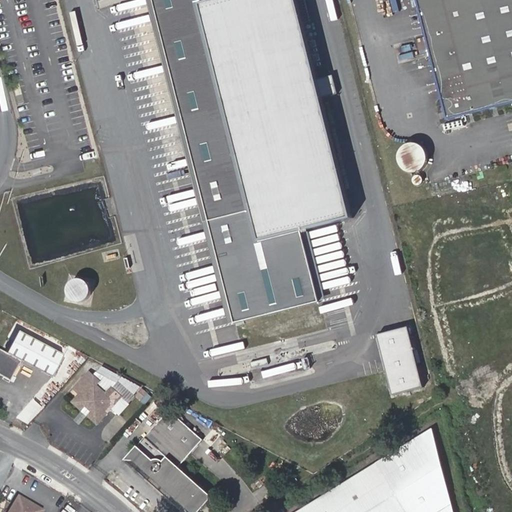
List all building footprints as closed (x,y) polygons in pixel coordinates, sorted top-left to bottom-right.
[(153,0),(169,60),(212,224),(240,329),(324,307),(306,237),(356,224),(333,136),(348,132),(334,80),(319,84),(296,0),(153,0)] [(511,0),(417,0),(448,121),(511,104),(511,0)] [(399,153),(398,156),(398,160),(399,163),(400,166),(403,169),(406,171),(409,172),(412,173),(416,173),(419,171),(422,170),(425,167),(426,164),(427,161),(427,157),(427,154),(425,150),(423,148),(420,146),(417,144),(413,144),(410,144),(406,145),(403,147),(401,150),(399,153)] [(91,296),(91,291),(91,287),(88,283),(85,281),(81,279),(76,280),(72,282),(70,284),(69,287),(68,291),(69,295),(71,299),(75,302),(79,303),(82,303),(85,302),(88,299),(91,296)] [(430,385),(417,325),(387,331),(400,392),(430,385)] [(52,379),(63,358),(19,334),(7,355),(0,352),(0,375),(11,382),(21,364),(52,379)] [(73,390),(75,392),(89,376),(87,374),(73,390)] [(95,381),(89,376),(75,392),(79,396),(76,400),(84,407),(87,407),(89,409),(91,412),(92,415),(101,422),(121,397),(113,389),(106,396),(92,384),(95,381)] [(82,410),(84,407),(76,400),(73,404),(82,410)] [(154,478),(191,511),(200,511),(214,497),(183,466),(206,440),(173,411),(129,461),(144,461),(154,461),(158,464),(157,467),(157,469),(157,472),(154,478)] [(99,424),(101,422),(92,415),(90,418),(99,424)] [(187,511),(191,511),(154,478),(157,472),(157,469),(157,467),(158,464),(154,461),(144,461),(129,461),(151,479),(187,511)] [(404,511),(374,464),(297,511),(404,511)] [(41,511),(42,510),(18,496),(8,511),(41,511)]
